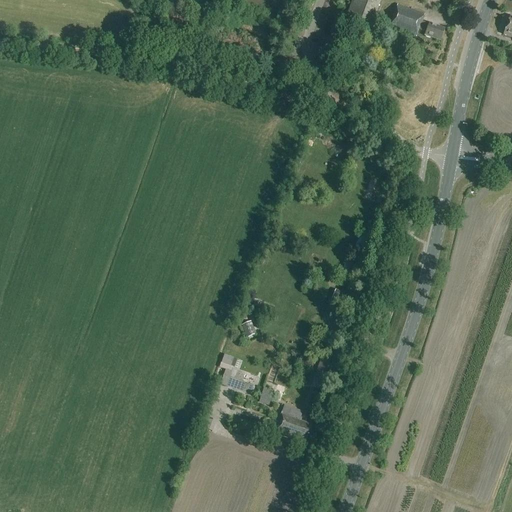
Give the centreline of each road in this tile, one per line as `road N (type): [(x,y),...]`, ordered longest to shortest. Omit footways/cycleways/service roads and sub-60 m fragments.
road 1 (track): [(425,154),(358,114),(198,70),(0,42)]
road 2 (secondary): [(344,511),(416,313),(451,157)]
road 3 (secondary): [(451,157),(490,0)]
